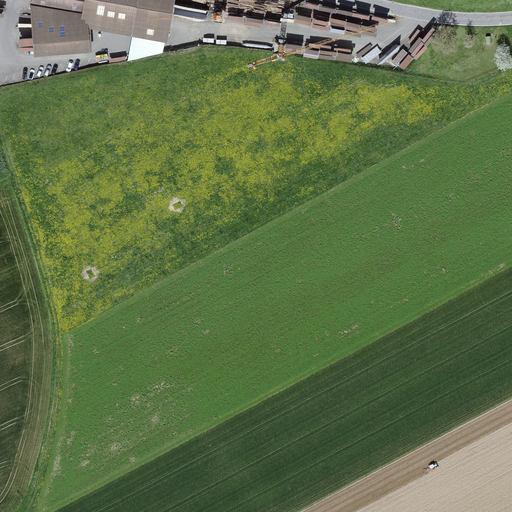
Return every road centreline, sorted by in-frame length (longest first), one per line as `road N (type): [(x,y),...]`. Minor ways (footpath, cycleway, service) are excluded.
road 1 (track): [(0,131),(50,299),(58,362),(48,437),(23,511)]
road 2 (tertiary): [(355,0),(463,19),(511,18)]
